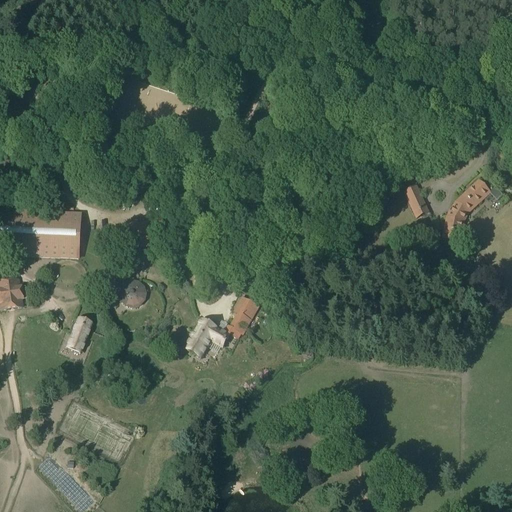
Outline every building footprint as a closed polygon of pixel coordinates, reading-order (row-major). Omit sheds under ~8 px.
[(448,221),(444,241),(460,244),(463,223),(460,223),(465,213),(467,216),(489,194),(479,183),(456,204),(458,206),(455,208),(454,210),(452,213),(451,215),(450,218),(449,221),(448,221)] [(421,197),(408,203),(417,221),(429,214),(421,197)] [(0,256),(48,259),(78,260),(80,217),(0,212),(0,256)] [(163,224),(119,235),(123,253),(167,242),(163,224)] [(196,246),(187,251),(192,260),(201,255),(196,246)] [(18,280),(0,282),(0,311),(21,308),(18,280)] [(120,289),(118,297),(121,304),(124,308),(133,311),(139,308),(145,303),(147,296),(145,288),(139,284),(132,282),(125,284),(120,289)] [(202,323),(185,353),(203,363),(214,344),(223,349),(230,336),(238,341),(241,335),(243,336),(258,308),(245,302),(230,329),(228,328),(224,335),(217,331),(202,323)] [(86,340),(90,327),(77,322),(75,329),(73,328),(70,334),(72,335),(67,348),(80,354),(86,340)] [(72,458),(72,470),(82,471),(82,458),(72,458)]
